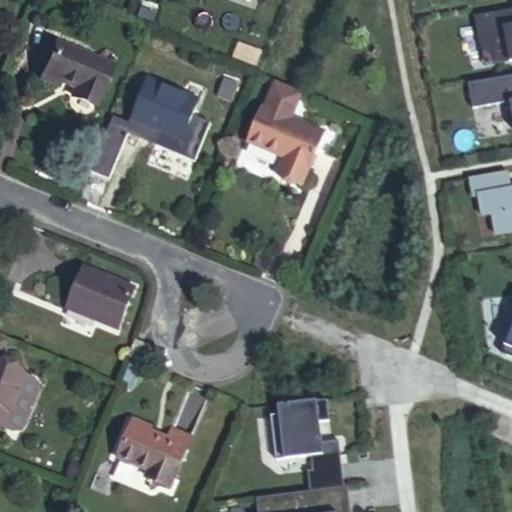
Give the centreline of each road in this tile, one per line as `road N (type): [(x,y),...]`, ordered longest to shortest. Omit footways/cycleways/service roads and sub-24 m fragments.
road 1 (residential): [(411,511),(392,355),(511,409)]
road 2 (residential): [(172,264),(151,310),(164,357),(206,373),(246,337),(249,296)]
road 3 (residential): [(0,194),(172,264)]
